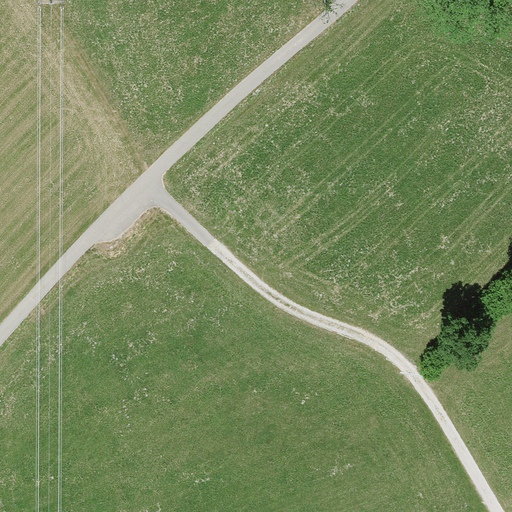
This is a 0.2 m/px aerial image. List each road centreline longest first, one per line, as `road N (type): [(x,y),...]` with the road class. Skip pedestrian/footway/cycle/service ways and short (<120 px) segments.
road 1 (track): [(145,182),(278,299),(399,360),(437,408),(496,511)]
road 2 (track): [(346,0),(145,182)]
road 3 (track): [(0,338),(145,182)]
